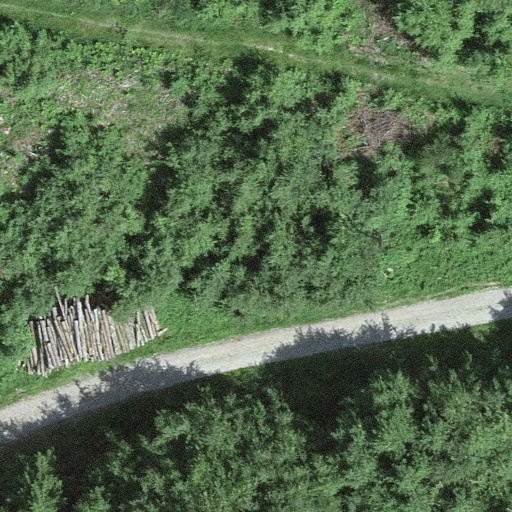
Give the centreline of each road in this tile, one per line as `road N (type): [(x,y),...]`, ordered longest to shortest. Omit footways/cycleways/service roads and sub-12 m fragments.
road 1 (track): [(0,425),(160,363),(511,309)]
road 2 (track): [(7,0),(511,93)]
